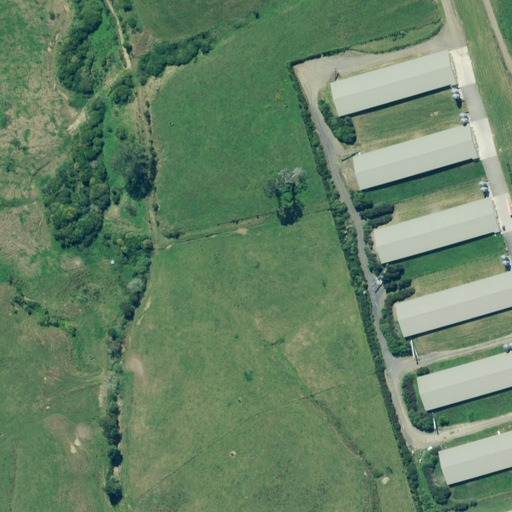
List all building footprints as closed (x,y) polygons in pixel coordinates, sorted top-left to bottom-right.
[(331,85),(340,118),(454,86),(445,52),(331,85)] [(352,156),(362,190),(476,158),(466,124),(352,156)] [(376,231),(386,264),(500,232),(490,199),(376,231)] [(396,304),(405,337),(511,306),(511,278),(510,271),(396,304)] [(511,354),(420,380),(430,414),(511,390),(511,354)] [(511,429),(439,450),(449,483),(511,465),(511,429)]
